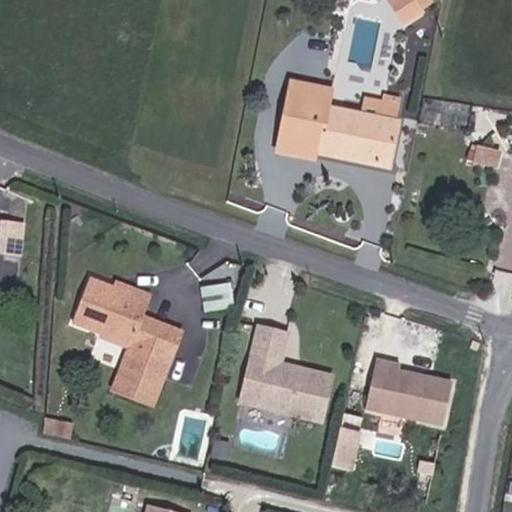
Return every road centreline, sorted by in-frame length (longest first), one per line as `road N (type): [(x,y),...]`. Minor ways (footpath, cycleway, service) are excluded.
road 1 (unclassified): [(511,340),(472,317),(0,142)]
road 2 (unknown): [(321,511),(28,444)]
road 3 (unclassified): [(511,355),(487,511)]
road 4 (unknown): [(472,317),(511,179)]
